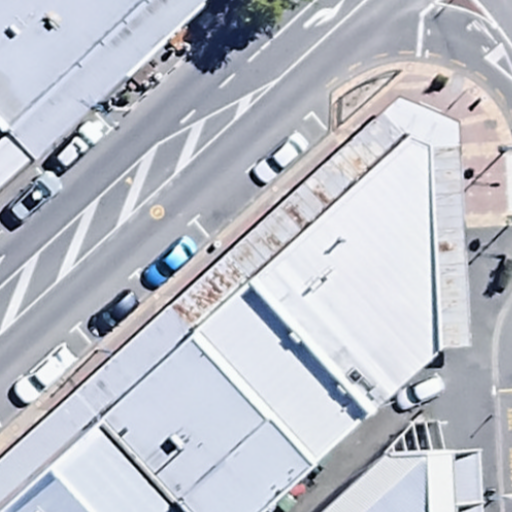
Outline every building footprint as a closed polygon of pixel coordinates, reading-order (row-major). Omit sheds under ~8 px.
[(207,0),(0,0),(0,137),(30,169),(207,0)] [(0,197),(30,169),(0,137),(0,197)] [(388,432),(448,381),(441,138),(249,281),(388,432)] [(290,511),(388,432),(249,281),(97,410),(191,511),(290,511)] [(191,511),(97,410),(0,503),(0,511),(191,511)] [(467,511),(467,468),(412,441),(330,511),(467,511)]
